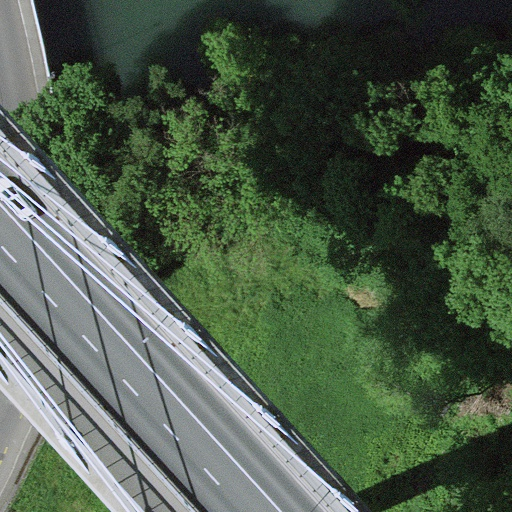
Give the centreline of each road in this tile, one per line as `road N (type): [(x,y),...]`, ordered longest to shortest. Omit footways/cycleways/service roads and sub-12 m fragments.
road 1 (primary): [(0,210),(273,511)]
road 2 (unclassified): [(0,394),(17,333),(20,240),(0,78)]
